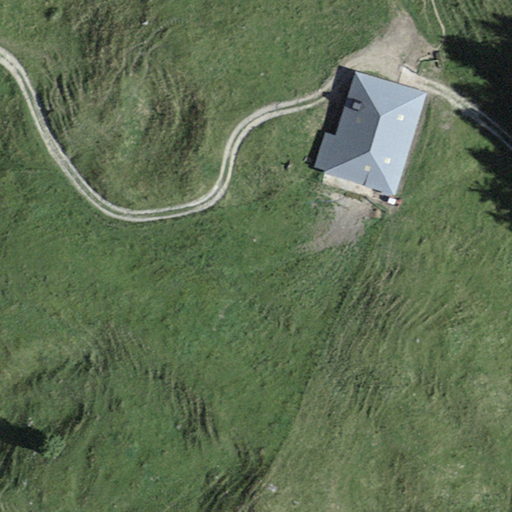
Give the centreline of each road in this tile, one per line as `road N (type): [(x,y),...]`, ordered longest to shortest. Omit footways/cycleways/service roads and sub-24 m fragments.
road 1 (track): [(0,54),(83,186),(117,213),(135,215),(210,199),(232,145),(254,119),(321,94),(353,66),(392,73)]
road 2 (track): [(392,73),(446,93),(511,143)]
